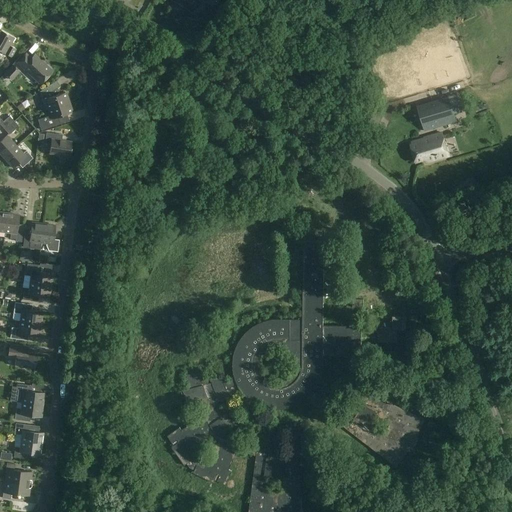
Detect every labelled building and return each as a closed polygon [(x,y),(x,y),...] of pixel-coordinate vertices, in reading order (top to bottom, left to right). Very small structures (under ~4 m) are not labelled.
[(199,0),(172,0),(177,2),(176,4),(176,5),(181,8),(183,8),(184,7),(193,12),(195,8),(196,9),(198,8),(201,3),(200,2),(199,1),(199,0)] [(222,0),(208,0),(207,3),(217,9),(222,0)] [(0,51),(11,57),(16,49),(12,46),(16,38),(1,30),(0,32),(0,51)] [(31,58),(26,53),(17,63),(27,72),(28,71),(40,82),(39,83),(40,83),(45,77),(46,78),(52,72),(51,71),(52,70),(51,68),(48,65),(46,65),(46,66),(42,62),(43,62),(35,54),(31,58)] [(10,78),(14,82),(23,73),(19,69),(10,78)] [(48,108),(48,109),(70,102),(67,93),(66,94),(65,92),(59,94),(56,89),(60,86),(57,80),(39,91),(42,100),(41,100),(44,109),(48,108)] [(456,122),(449,97),(417,106),(425,131),(456,122)] [(38,120),(41,130),(60,123),(58,117),(72,112),(71,111),(72,110),(70,102),(48,109),(51,115),(38,120)] [(0,124),(5,129),(14,121),(9,116),(0,124)] [(19,126),(14,121),(5,129),(9,134),(19,126)] [(59,134),(46,132),(45,143),(51,144),(50,152),(69,155),(71,142),(58,140),(59,134)] [(449,156),(442,133),(424,138),(424,139),(412,142),(412,145),(411,145),(416,162),(425,159),(426,163),(449,156)] [(0,141),(0,153),(4,157),(17,146),(7,135),(0,141)] [(23,153),(17,146),(4,157),(13,168),(18,163),(22,168),(33,158),(26,150),(23,153)] [(19,214),(7,213),(5,232),(11,232),(10,238),(16,239),(15,241),(21,242),(24,225),(18,224),(19,214)] [(41,243),(44,224),(32,222),(30,236),(24,235),(23,247),(40,249),(41,243)] [(55,225),(44,224),(41,243),(46,243),(46,245),(48,250),(58,252),(59,240),(53,239),(55,225)] [(322,371),(323,367),(323,356),(333,356),(346,356),(346,346),(361,346),(361,331),(361,329),(361,328),(360,327),(359,326),(357,326),(356,326),(323,325),(324,231),(303,230),(302,320),(277,319),(273,319),(269,320),(265,321),(261,323),(257,324),(254,326),(251,328),(248,331),(245,334),(242,337),(240,340),(238,343),(237,346),(235,350),(234,354),(233,358),(233,362),(233,366),(233,371),(234,375),(235,379),(238,384),(239,386),(241,390),(243,393),(246,396),(249,399),(252,401),(255,403),(259,405),(263,407),(267,408),(271,409),(275,409),(280,409),(281,409),(285,409),(289,408),(293,407),(297,405),(301,403),(305,400),(308,397),(312,394),(315,390),(318,385),(319,383),(320,379),(321,376),(322,371)] [(30,282),(51,285),(52,273),(42,271),(42,265),(27,263),(26,275),(31,276),(30,282)] [(51,285),(30,282),(30,288),(24,287),(23,299),(38,301),(39,295),(49,297),(51,285)] [(20,321),(40,324),(42,312),(32,310),(32,304),(15,302),(13,313),(14,313),(13,320),(20,321)] [(405,317),(392,317),(392,329),(380,329),(379,342),(396,342),(397,330),(405,330),(405,317)] [(40,324),(20,321),(19,328),(12,327),(10,338),(28,340),(28,334),(39,336),(40,324)] [(25,347),(10,345),(8,356),(16,357),(15,365),(35,368),(36,354),(24,353),(25,347)] [(22,402),(42,405),(44,393),(34,391),(34,385),(17,383),(16,387),(12,386),(10,400),(22,402)] [(41,417),(42,405),(22,402),(22,408),(16,408),(15,419),(30,421),(30,415),(41,417)] [(356,422),(372,431),(383,412),(367,403),(356,422)] [(225,441),(210,473),(201,460),(196,458),(190,449),(197,444),(199,438),(203,435),(208,425),(223,414),(225,411),(221,405),(208,415),(202,427),(198,425),(179,438),(177,444),(193,467),(218,477),(227,471),(237,448),(234,445),(225,441)] [(22,435),(21,441),(42,443),(43,432),(33,431),(33,425),(16,423),(14,434),(22,435)] [(42,443),(21,441),(21,447),(15,446),(14,457),(29,459),(30,453),(40,454),(42,443)] [(269,459),(269,452),(258,452),(259,479),(264,479),(264,478),(291,478),(291,459),(269,459)] [(0,480),(32,484),(32,483),(30,483),(32,472),(14,470),(15,464),(7,463),(5,480),(1,479),(0,480)] [(32,484),(0,480),(5,480),(2,498),(10,499),(11,493),(29,495),(30,484),(32,484)]
